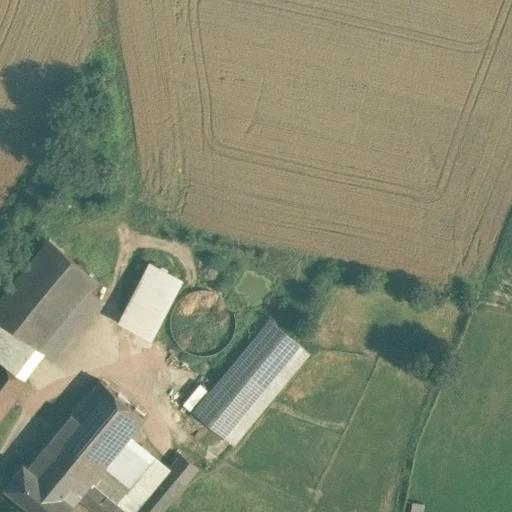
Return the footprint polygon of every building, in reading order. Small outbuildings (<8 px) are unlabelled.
[(51,240),(0,300),(0,316),(40,349),(89,290),(98,279),(51,240)] [(151,263),(123,316),(139,324),(165,273),(151,263)] [(139,324),(138,327),(151,337),(179,284),(165,273),(139,324)] [(233,333),(236,321),(233,309),(226,298),(215,291),(203,289),(190,292),(180,299),(173,310),(171,322),(173,334),(181,345),(191,352),(204,354),(216,351),(227,344),(233,333)] [(89,290),(40,349),(44,353),(53,359),(102,300),(89,290)] [(40,349),(0,316),(0,358),(25,378),(44,353),(40,349)] [(210,391),(193,411),(224,436),(301,344),(270,318),(210,391)] [(311,351),(301,344),(224,436),(234,445),(311,351)] [(25,378),(0,358),(0,419),(29,381),(25,378)] [(101,379),(28,466),(74,504),(79,497),(97,511),(161,511),(199,467),(182,453),(170,467),(132,511),(131,511),(93,480),(131,435),(146,416),(101,379)] [(201,383),(184,404),(193,411),(210,391),(201,383)] [(93,480),(131,511),(132,511),(170,467),(131,435),(93,480)] [(28,466),(24,463),(6,486),(37,511),(68,511),(75,505),(74,504),(28,466)]
